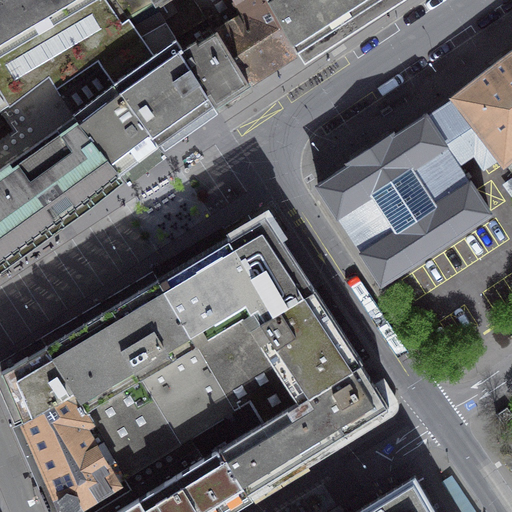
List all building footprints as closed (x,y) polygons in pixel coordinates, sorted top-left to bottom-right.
[(0,0),(0,89),(9,104),(13,101),(13,102),(49,75),(61,95),(102,67),(158,145),(215,104),(182,50),(183,49),(176,38),(165,20),(159,12),(134,26),(128,18),(115,0),(0,0)] [(115,0),(128,18),(155,3),(159,12),(165,20),(177,12),(169,0),(115,0)] [(194,0),(206,18),(216,33),(218,32),(248,83),(291,56),(296,53),(266,0),(194,0)] [(266,0),(296,53),(297,51),(297,50),(298,50),(298,51),(378,0),(266,0)] [(215,104),(248,83),(218,32),(216,33),(206,18),(176,38),(183,49),(182,50),(215,104)] [(511,51),(454,96),(455,97),(427,115),(458,162),(474,152),(483,166),(499,156),(501,159),(502,159),(505,163),(509,160),(508,159),(511,156),(511,51)] [(119,174),(158,145),(102,67),(61,95),(81,124),(119,174)] [(0,260),(118,174),(118,175),(119,174),(81,124),(61,95),(49,75),(13,102),(13,101),(9,104),(0,109),(0,260)] [(0,109),(9,104),(0,89),(0,109)] [(458,162),(427,115),(426,114),(394,135),(393,133),(371,147),(348,161),(350,164),(318,184),(382,281),(489,211),(458,162)] [(236,235),(231,237),(274,310),(313,287),(266,214),(245,227),(247,231),(237,237),(236,235)] [(262,422),(361,361),(353,348),(313,287),(274,310),(231,237),(230,235),(225,238),(158,278),(196,344),(235,409),(249,401),(254,408),(262,422)] [(196,344),(158,278),(114,304),(45,345),(74,389),(88,409),(142,377),(147,373),(196,344)] [(189,437),(235,409),(196,344),(147,373),(142,377),(180,442),(189,437)] [(74,389),(45,345),(41,347),(12,365),(2,371),(23,420),(74,389)] [(389,406),(361,361),(262,422),(220,448),(247,493),(389,406)] [(180,442),(142,377),(88,409),(105,436),(102,437),(125,476),(180,442)] [(74,389),(23,420),(60,505),(73,508),(112,484),(125,476),(102,437),(105,436),(88,409),(74,389)] [(511,417),(506,409),(497,415),(503,424),(511,417)] [(216,511),(227,506),(247,493),(220,448),(201,459),(114,511),(216,511)] [(392,486),(349,511),(437,511),(414,472),(392,486)]
